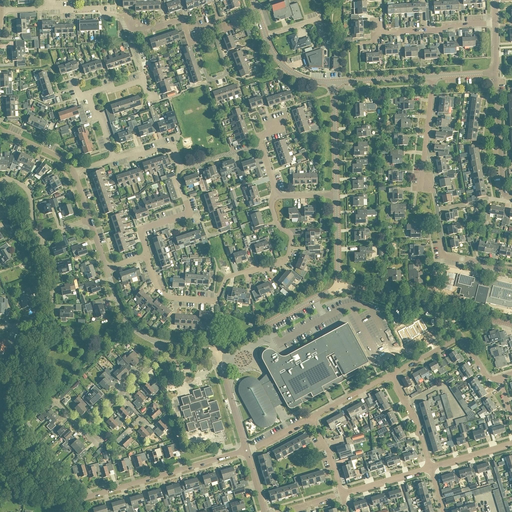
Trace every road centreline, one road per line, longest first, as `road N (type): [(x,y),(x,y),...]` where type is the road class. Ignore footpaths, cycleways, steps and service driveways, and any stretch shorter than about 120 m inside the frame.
road 1 (residential): [(56,511),(246,449)]
road 2 (tertiary): [(511,324),(379,290),(339,289)]
road 3 (residential): [(211,300),(226,277),(289,255),(291,237),(272,210),(276,193)]
road 4 (residential): [(132,29),(125,15),(105,16),(99,8),(1,11)]
road 5 (tertiary): [(216,351),(339,289)]
road 6 (residential): [(256,8),(186,30),(183,20),(132,29)]
road 7 (residential): [(38,236),(53,286),(50,310),(0,327)]
road 8 (residential): [(433,190),(420,190),(432,75)]
road 9 (residential): [(144,256),(139,230),(188,213),(179,168)]
